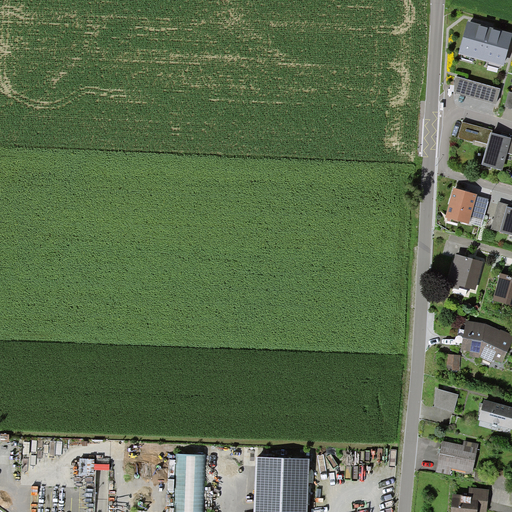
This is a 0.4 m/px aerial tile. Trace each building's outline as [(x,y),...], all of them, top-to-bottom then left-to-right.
[(511,34),(511,32),(469,21),(460,53),(504,65),(511,34)] [(464,78),(456,76),(454,93),(495,105),(500,88),(464,78)] [(511,94),(506,93),(501,108),(511,110),(511,94)] [(491,133),(460,125),(456,140),(481,147),(476,167),(499,173),(508,141),(490,136),(491,133)] [(474,198),(453,192),(447,216),(467,222),(474,198)] [(471,222),(482,226),(492,199),(481,195),(471,222)] [(511,209),(503,207),(495,233),(511,238),(511,209)] [(483,263),(455,254),(446,285),(458,288),(459,285),(475,290),(483,263)] [(511,276),(501,273),(493,300),(511,305),(511,276)] [(511,334),(486,324),(465,321),(461,351),(470,352),(469,356),(481,357),(491,362),(493,359),(502,363),(511,340),(511,334)] [(461,356),(447,354),(445,368),(459,370),(461,356)] [(459,395),(436,389),(434,406),(454,412),(459,395)] [(511,407),(484,400),(479,420),(511,428),(511,407)] [(463,445),(442,441),(436,473),(451,476),(452,470),(473,474),(479,444),(464,441),(463,445)] [(204,511),(205,455),(177,455),(175,511),(204,511)] [(304,511),(307,461),(259,459),(257,511),(304,511)] [(489,471),(475,470),(474,481),(488,482),(489,471)] [(511,483),(511,473),(495,471),(492,489),(510,492),(511,483)] [(468,495),(454,494),(451,511),(477,511),(478,511),(479,511),(487,511),(490,489),(469,487),(468,495)]
